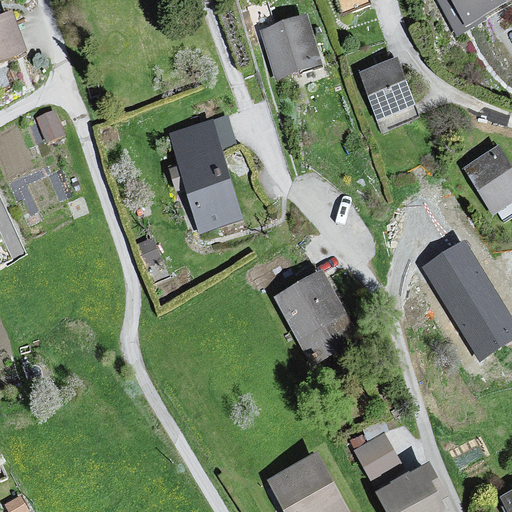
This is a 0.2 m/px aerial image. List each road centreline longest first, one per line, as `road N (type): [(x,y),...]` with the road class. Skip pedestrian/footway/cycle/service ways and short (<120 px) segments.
road 1 (residential): [(66,91),(132,277),(131,358),(221,511)]
road 2 (residential): [(253,120),(285,183),(332,227),(370,287),(457,511)]
